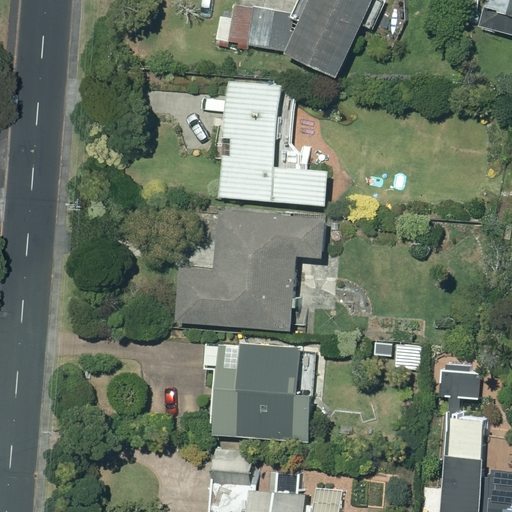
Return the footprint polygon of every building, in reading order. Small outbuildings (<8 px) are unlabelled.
[(283,50),(336,74),(370,0),(296,0),(291,11),(233,1),(227,37),(284,47),(283,50)] [(511,0),(485,0),(479,24),(511,32),(511,0)] [(217,197),(327,206),(330,168),(301,166),(302,156),(291,143),(296,89),(281,87),(281,83),(227,79),(217,197)] [(178,320),(291,330),(297,255),(323,257),(327,217),(219,209),(214,267),(182,264),(178,320)] [(213,434),(310,441),(312,402),(299,392),(303,345),(241,341),(241,348),(213,347),(213,369),(222,370),(222,379),(217,379),(213,434)] [(511,511),(511,469),(483,468),(486,417),(462,416),(463,397),(480,399),(483,373),(441,368),(439,396),(448,397),(439,511),(511,511)] [(317,511),(307,511),(308,493),(299,492),(301,470),(271,469),(269,491),(252,489),(254,454),(213,450),(209,511),(317,511)]
